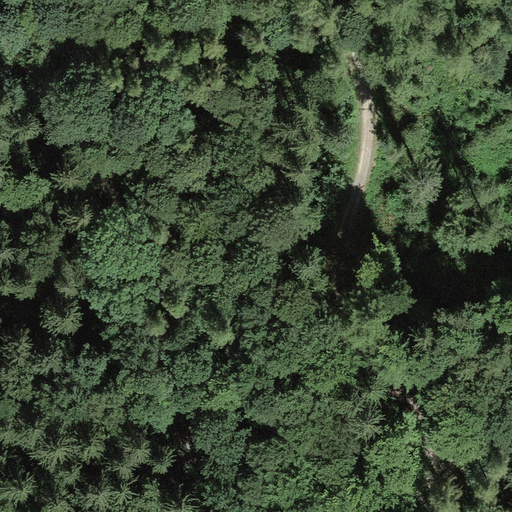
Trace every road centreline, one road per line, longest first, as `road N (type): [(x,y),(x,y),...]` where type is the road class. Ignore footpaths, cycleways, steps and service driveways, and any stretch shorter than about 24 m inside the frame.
road 1 (track): [(375,511),(434,482),(489,428),(421,387),(367,324),(348,236),(372,98),(346,0)]
road 2 (track): [(9,0),(199,360),(232,451),(265,502),(288,511)]
road 3 (track): [(194,511),(183,483),(199,360)]
